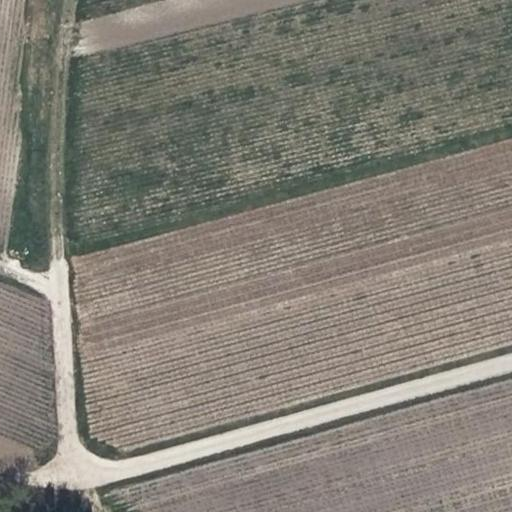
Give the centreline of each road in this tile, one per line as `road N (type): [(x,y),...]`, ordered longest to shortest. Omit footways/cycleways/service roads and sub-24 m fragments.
road 1 (track): [(0,471),(74,475),(53,284),(55,111),(68,0)]
road 2 (unclassified): [(74,475),(511,353)]
